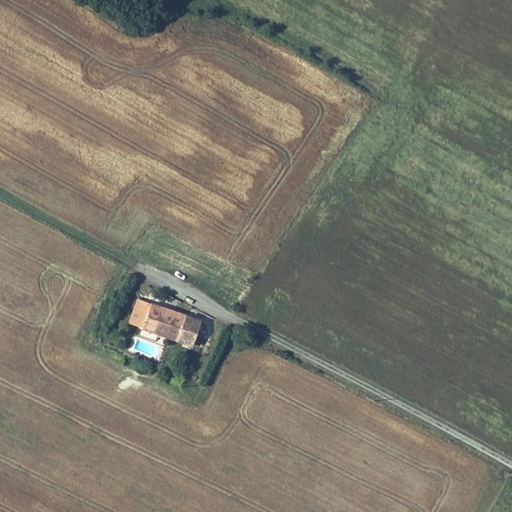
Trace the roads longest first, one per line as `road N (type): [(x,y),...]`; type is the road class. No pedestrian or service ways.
road 1 (unclassified): [(137,265),(511,465)]
road 2 (track): [(137,265),(0,191)]
